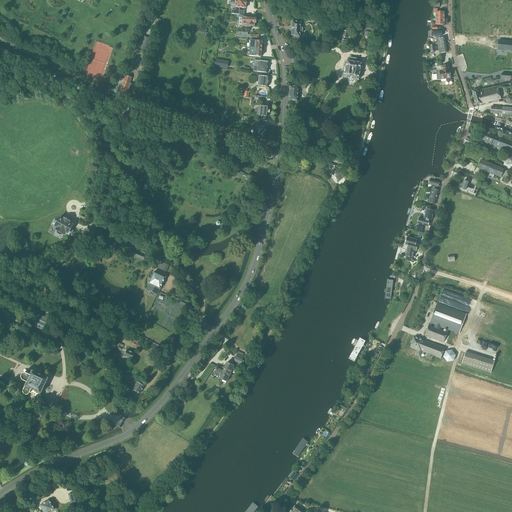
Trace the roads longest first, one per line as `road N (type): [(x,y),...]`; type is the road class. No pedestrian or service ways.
road 1 (secondary): [(0,494),(134,428),(181,377),(249,278),(282,145),(284,62),(267,0)]
road 2 (unclassified): [(272,511),(353,403),(413,292),(470,114),(449,0)]
road 3 (track): [(491,268),(469,348),(459,350),(452,373),(425,511)]
road 4 (track): [(127,109),(101,124),(0,59)]
road 5 (track): [(130,97),(0,38)]
road 6 (track): [(110,125),(169,142),(233,174)]
road 7 (track): [(101,124),(110,125),(91,222),(74,215)]
